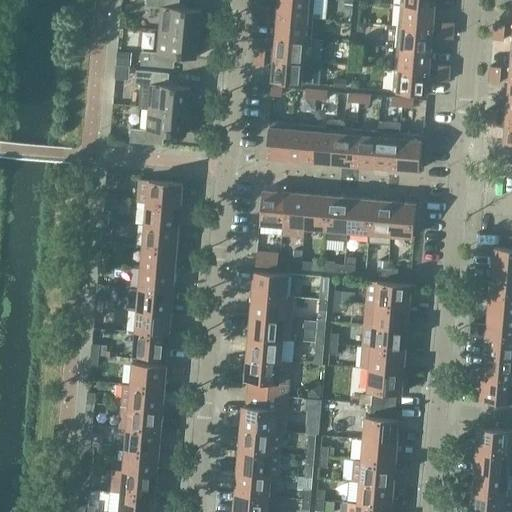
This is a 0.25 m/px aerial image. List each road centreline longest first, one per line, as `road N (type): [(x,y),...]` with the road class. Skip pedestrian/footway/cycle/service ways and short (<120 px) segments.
road 1 (residential): [(193,511),(238,0)]
road 2 (residential): [(438,511),(476,0)]
